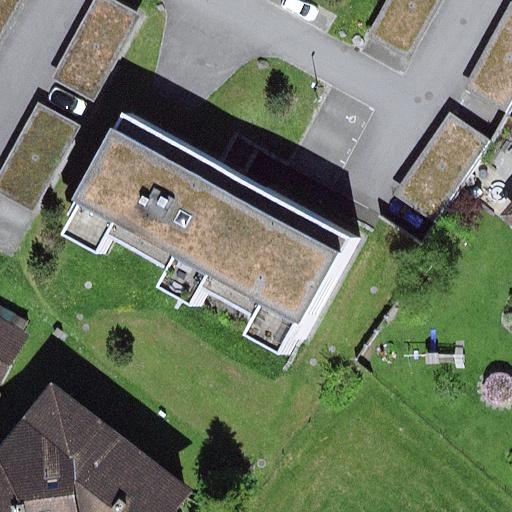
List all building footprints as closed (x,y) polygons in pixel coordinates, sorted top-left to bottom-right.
[(0,0),(0,45),(25,0),(0,0)] [(143,19),(108,0),(98,0),(54,79),(96,103),(143,19)] [(444,0),(389,0),(372,30),(414,54),(444,0)] [(511,104),(511,6),(467,85),(509,109),(511,104)] [(84,125),(42,101),(0,174),(0,188),(36,209),(84,125)] [(492,139),(456,113),(401,190),(438,215),(492,139)] [(133,115),(69,233),(105,253),(114,235),(179,270),(169,286),(201,304),(210,289),(266,319),(257,336),(302,360),(367,242),(254,181),(133,115)] [(511,206),(503,217),(511,224),(511,206)] [(38,334),(0,314),(0,390),(7,394),(38,334)] [(183,511),(202,488),(57,377),(0,451),(0,511),(183,511)]
